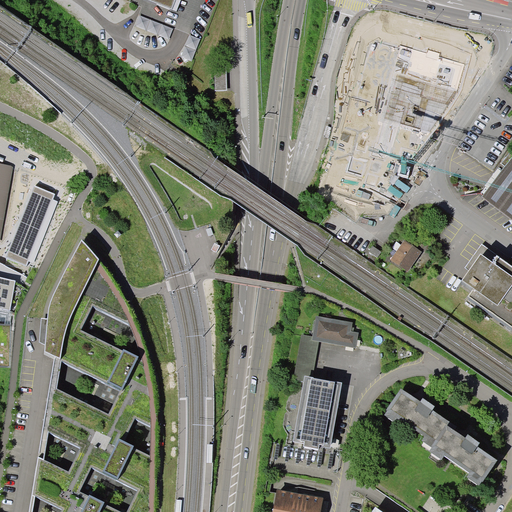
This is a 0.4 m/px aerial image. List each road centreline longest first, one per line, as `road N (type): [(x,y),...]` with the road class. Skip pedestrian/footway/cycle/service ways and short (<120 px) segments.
road 1 (primary): [(254,224),(222,511)]
road 2 (residential): [(511,414),(442,364),(394,373),(358,415),(338,511)]
road 3 (primary): [(272,263),(346,0)]
road 4 (residential): [(511,249),(443,199),(430,172),(511,38)]
road 5 (trunk): [(272,263),(301,0)]
road 6 (primary): [(238,511),(272,263)]
road 7 (trunk): [(289,0),(254,224)]
road 8 (primary): [(246,0),(254,224)]
road 9 (residential): [(42,366),(18,511)]
